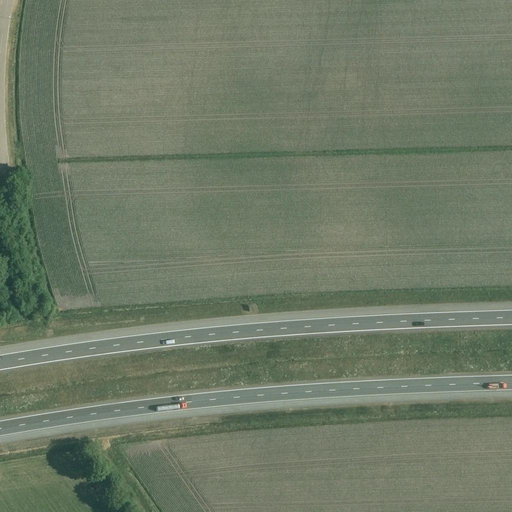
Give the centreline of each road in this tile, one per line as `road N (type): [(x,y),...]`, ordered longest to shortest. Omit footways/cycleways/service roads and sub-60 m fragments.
road 1 (motorway): [(0,429),(256,395),(511,382)]
road 2 (motorway): [(511,317),(249,330),(0,361)]
